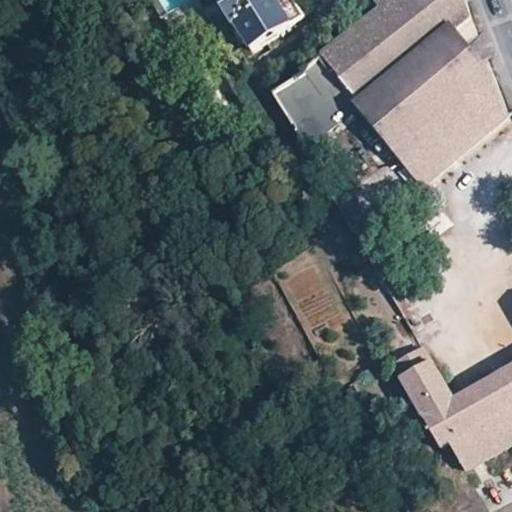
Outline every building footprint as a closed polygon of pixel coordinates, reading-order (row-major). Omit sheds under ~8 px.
[(252,53),(304,20),(290,0),(214,0),(233,31),(236,29),(252,53)] [(272,97),(308,150),(358,111),(380,138),(400,162),(423,189),(509,118),(501,89),(456,33),(471,20),(465,0),(372,0),(382,12),(272,97)] [(383,176),(400,162),(380,138),(364,152),(383,176)] [(253,265),(251,260),(247,252),(229,264),(233,271),(237,276),(253,265)] [(454,477),(511,445),(511,366),(455,399),(434,363),(401,382),(454,477)]
